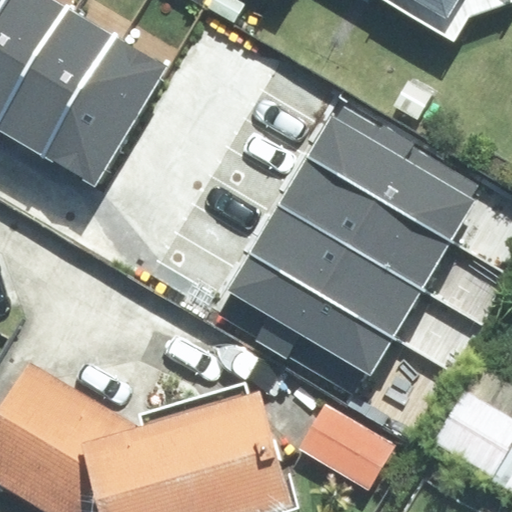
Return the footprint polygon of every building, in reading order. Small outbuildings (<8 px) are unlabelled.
[(220,0),(213,12),(241,29),(253,8),(238,0),(220,0)] [(422,0),(467,27),(483,0),(422,0)] [(1,139),(151,227),(180,179),(144,159),(176,103),(76,44),(52,85),(37,76),(1,139)] [(408,195),(323,335),(392,375),(442,293),(449,298),(484,241),(408,195)] [(154,437),(41,370),(0,437),(0,483),(48,511),(315,511),(280,398),(154,437)] [(511,417),(475,396),(443,450),(511,490),(511,417)] [(400,448),(334,409),(309,452),(375,492),(400,448)]
